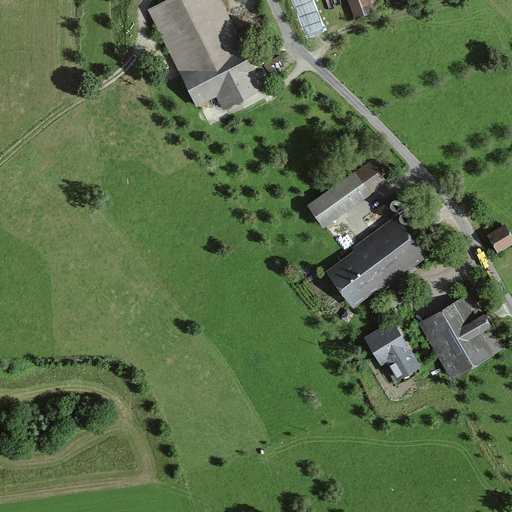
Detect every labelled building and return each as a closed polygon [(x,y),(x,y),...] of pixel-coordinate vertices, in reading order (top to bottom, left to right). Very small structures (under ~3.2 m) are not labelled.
[(228,0),(183,0),(156,14),(205,110),(227,99),(234,113),(275,92),(228,0)] [(376,0),(350,0),(358,21),(381,12),(376,0)] [(389,187),(374,165),(315,208),(330,229),(389,187)] [(403,223),(335,273),(362,309),(430,260),(403,223)] [(511,229),(495,239),(503,253),(511,248),(511,229)] [(472,301),(427,328),(460,382),(505,355),(472,301)] [(399,326),(372,342),(385,365),(390,362),(402,383),(424,369),(399,326)]
